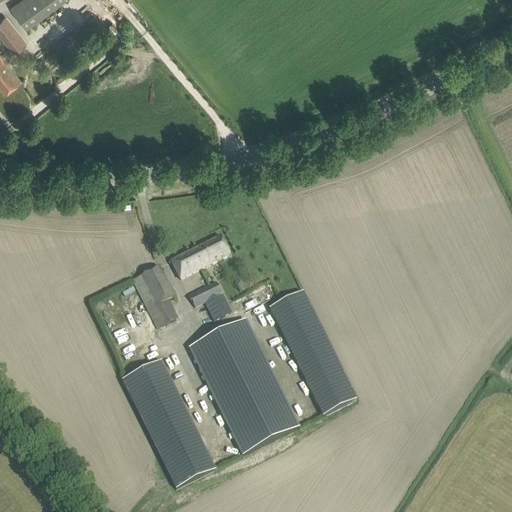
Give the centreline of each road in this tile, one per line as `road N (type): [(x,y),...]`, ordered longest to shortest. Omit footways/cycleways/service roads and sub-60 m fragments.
road 1 (tertiary): [(0,175),(137,176),(268,151),(345,124),(511,42)]
road 2 (unclassified): [(78,511),(0,407)]
